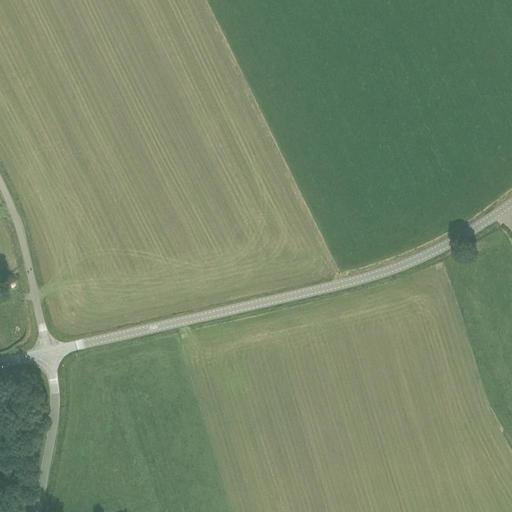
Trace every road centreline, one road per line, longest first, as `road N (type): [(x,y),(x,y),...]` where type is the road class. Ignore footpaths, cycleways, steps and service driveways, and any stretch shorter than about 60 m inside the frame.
road 1 (tertiary): [(47,353),(392,271),(511,206)]
road 2 (unclassified): [(47,353),(0,182)]
road 3 (unclassified): [(36,511),(55,408),(47,353)]
